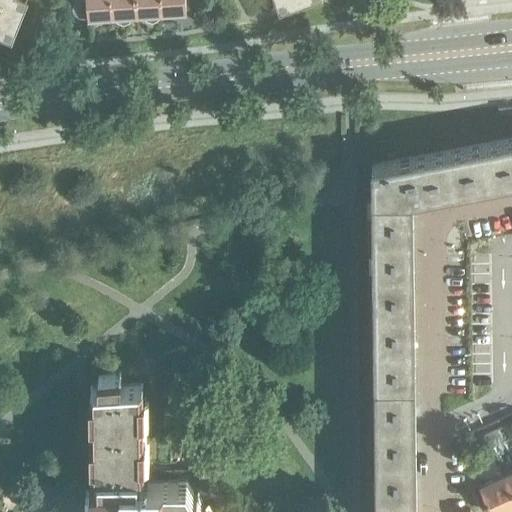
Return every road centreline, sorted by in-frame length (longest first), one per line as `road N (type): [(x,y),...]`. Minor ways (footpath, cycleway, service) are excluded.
road 1 (primary): [(0,107),(511,48)]
road 2 (residential): [(426,511),(420,209),(511,193)]
